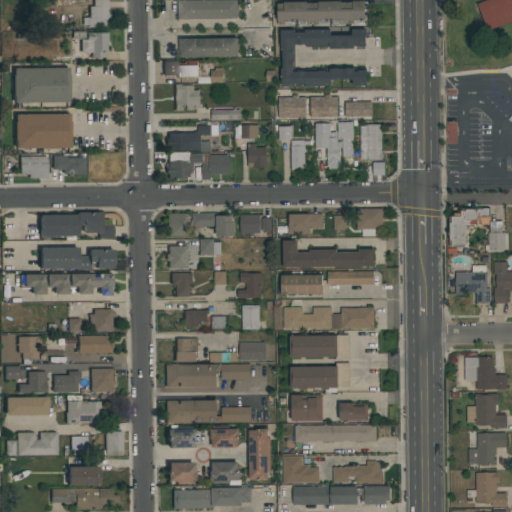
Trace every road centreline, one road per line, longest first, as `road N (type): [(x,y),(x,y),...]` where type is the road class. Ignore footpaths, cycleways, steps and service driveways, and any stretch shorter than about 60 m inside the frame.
road 1 (residential): [(138,0),(144,511)]
road 2 (residential): [(0,200),(412,195)]
road 3 (secondary): [(436,511),(432,238)]
road 4 (secondary): [(432,200),(430,0)]
road 5 (secondary): [(413,335),(414,511)]
